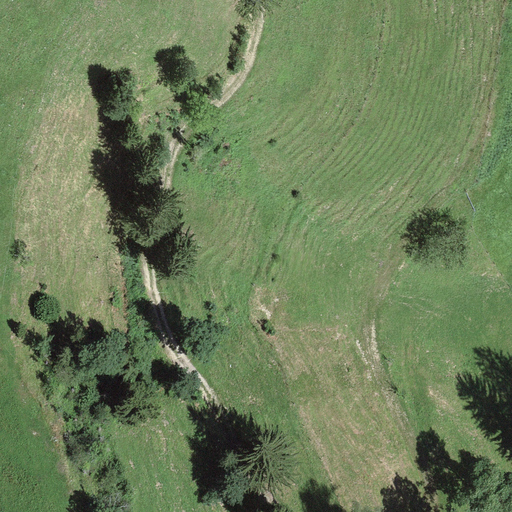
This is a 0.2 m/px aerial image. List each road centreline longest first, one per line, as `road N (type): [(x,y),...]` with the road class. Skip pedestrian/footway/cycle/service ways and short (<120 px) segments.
road 1 (track): [(279,511),(168,333),(152,278),(180,143),(245,69),(261,0)]
road 2 (track): [(432,511),(417,454),(380,372),(373,318),(406,237),(484,129),(511,9)]
road 3 (track): [(406,237),(484,181),(511,126)]
